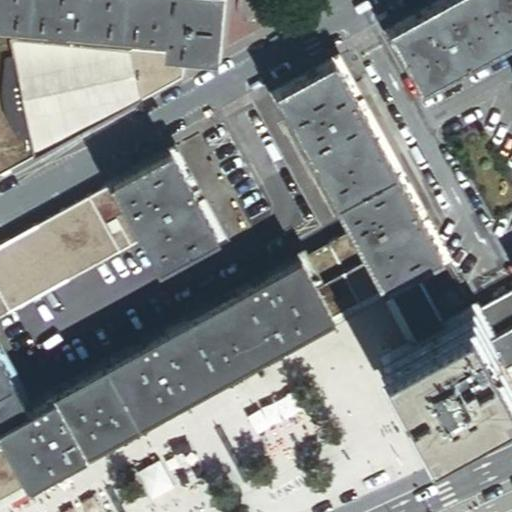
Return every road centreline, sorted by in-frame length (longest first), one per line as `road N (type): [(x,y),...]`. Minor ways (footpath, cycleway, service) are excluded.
road 1 (residential): [(388,0),(0,209)]
road 2 (unknown): [(329,408),(119,511)]
